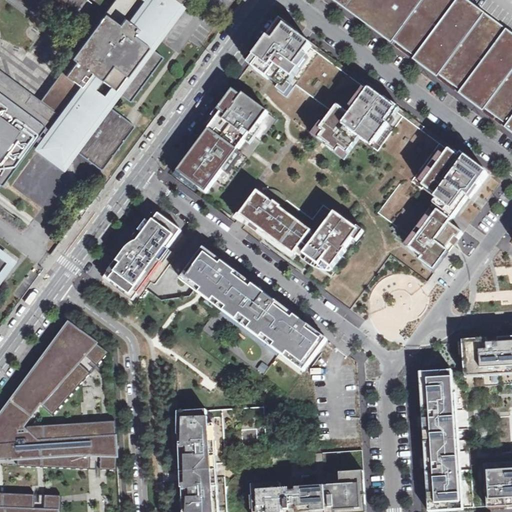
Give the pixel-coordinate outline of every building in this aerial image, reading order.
[(0,76),(45,110),(61,89),(58,86),(121,0),(114,0),(40,101),(0,70),(0,76)] [(45,110),(0,76),(0,184),(1,185),(34,141),(44,127),(52,133),(54,134),(57,131),(105,166),(135,126),(106,104),(116,91),(130,102),(163,57),(148,46),(137,38),(158,11),(169,20),(170,21),(185,0),(121,0),(58,86),(61,89),(45,110)] [(511,34),(466,0),(333,0),(511,133),(511,34)] [(137,38),(148,46),(169,20),(158,11),(137,38)] [(297,86),(323,105),(349,71),(283,21),(256,58),(261,61),(255,69),(269,80),(270,79),(281,87),(286,91),(293,82),(297,86)] [(250,66),(255,69),(261,61),(256,58),(250,66)] [(399,161),(424,127),(372,87),(369,91),(362,86),(365,82),(349,71),(323,105),(331,111),(335,105),(338,107),(334,113),(338,116),(332,123),(341,130),(329,146),(328,148),(344,160),(360,138),(378,152),(381,147),(399,161)] [(288,98),(297,86),(293,82),(286,91),(281,87),(279,91),(288,98)] [(242,97),(234,91),(184,157),(188,160),(183,166),(211,187),(224,171),(238,151),(258,125),(259,125),(268,113),(243,95),(242,97)] [(338,116),(334,113),(316,137),(329,146),(341,130),(332,123),(338,116)] [(489,175),(424,127),(399,161),(394,169),(406,178),(380,213),(411,235),(403,245),(436,269),(462,233),(452,226),(489,175)] [(52,133),(42,147),(62,162),(72,149),(101,170),(105,166),(57,131),(54,134),(52,133)] [(238,151),(224,171),(228,174),(243,155),(238,151)] [(207,193),(211,187),(183,166),(176,176),(196,191),(199,188),(207,193)] [(259,192),(241,216),(295,256),(297,254),(302,257),(316,237),(312,234),(313,232),(282,209),(283,208),(276,203),(275,204),(259,192)] [(316,237),(302,257),(304,259),(306,256),(321,267),(324,263),(333,270),(348,250),(347,249),(354,239),(360,231),(358,229),(336,214),(318,239),(316,237)] [(182,231),(159,215),(142,239),(137,235),(109,273),(114,276),(110,281),(131,296),(134,291),(139,294),(144,288),(162,263),(160,261),(182,231)] [(295,256),(241,216),(238,220),(250,226),(259,233),(258,234),(295,261),(297,257),(295,256)] [(360,231),(354,239),(358,242),(365,232),(359,227),(358,229),(360,231)] [(219,260),(205,249),(182,281),(195,290),(220,308),(281,353),(305,371),(328,340),(236,272),(219,260)] [(0,276),(12,260),(0,251),(0,276)] [(306,256),(304,259),(303,259),(314,267),(320,270),(325,271),(332,272),(333,270),(324,263),(321,267),(306,256)] [(71,324),(0,420),(0,511),(57,511),(57,503),(5,506),(2,459),(35,457),(35,462),(92,458),(93,462),(117,460),(115,430),(91,431),(90,428),(33,433),(18,434),(40,404),(54,416),(91,374),(83,366),(90,359),(98,366),(110,353),(71,324)] [(511,339),(464,343),(466,373),(467,388),(511,384),(511,339)] [(266,374),(269,366),(261,363),(258,371),(266,374)] [(423,375),(432,510),(474,508),(472,470),(459,470),(455,411),(468,410),(467,389),(467,388),(466,373),(423,375)] [(223,410),(179,413),(185,511),(227,511),(226,487),(226,477),(218,477),(213,478),(201,479),(200,465),(212,464),(224,464),(222,441),(225,441),(223,410)] [(511,463),(472,466),(472,470),(474,508),(497,505),(495,473),(511,472),(511,463)] [(213,478),(212,464),(200,465),(201,479),(213,478)] [(282,488),(282,482),(264,483),(262,481),(261,479),(260,478),(258,477),(256,476),(252,474),(249,473),(245,473),(247,493),(253,493),(254,511),(365,511),(364,499),(366,499),(364,470),(340,471),(341,484),(282,488)] [(511,472),(495,473),(497,505),(511,504),(511,472)]
